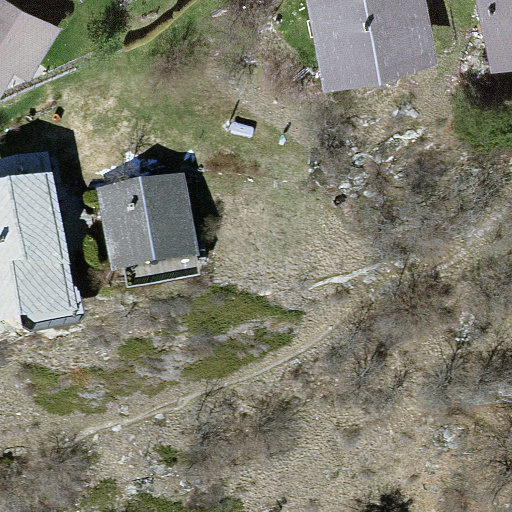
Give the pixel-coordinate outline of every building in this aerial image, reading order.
[(54,22),(14,0),(0,0),(0,92),(5,96),(54,22)] [(415,0),(314,0),(333,81),(428,59),(415,0)] [(511,0),(482,0),(498,65),(511,61),(511,0)] [(38,159),(0,164),(0,329),(74,319),(38,159)] [(177,180),(98,195),(112,278),(198,274),(177,180)]
